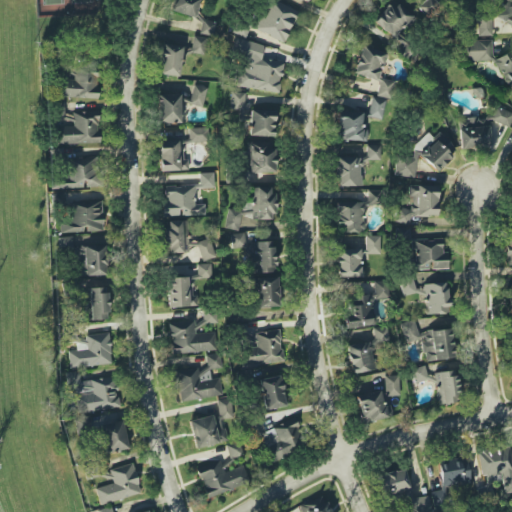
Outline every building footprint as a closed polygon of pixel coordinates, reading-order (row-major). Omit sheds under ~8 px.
[(172,0),(169,11),(193,17),(198,0),(172,0)] [(298,11),(273,0),(272,0),(265,16),(260,13),(253,28),(283,43),(298,11)] [(404,24),(408,28),(415,18),(390,0),(389,0),(373,23),(394,38),(404,24)] [(424,0),(417,6),(427,18),(440,7),(433,0),(424,0)] [(477,36),(491,36),(491,17),(477,17),(477,36)] [(201,34),(213,34),(213,21),(201,21),(201,34)] [(180,77),(183,53),(204,55),(206,38),(192,36),(191,48),(161,44),(157,74),(180,77)] [(235,85),(277,94),(284,64),(260,58),(263,45),(234,38),(229,56),(241,59),(235,85)] [(491,40),(466,41),(466,61),(491,61),(491,40)] [(376,95),(390,99),(395,83),(379,77),(386,54),(362,46),(353,73),(380,82),(376,95)] [(59,98),(97,99),(98,72),(75,71),(74,80),(60,79),(59,98)] [(202,107),(206,87),(193,85),(189,105),(202,107)] [(230,109),(243,110),(244,93),(231,92),(230,109)] [(157,124),(180,124),(180,94),(157,95),(157,124)] [(381,119),(385,99),(371,97),(367,117),(381,119)] [(72,121),(72,115),(64,116),(63,102),(54,102),(55,121),(72,121)] [(456,121),(459,149),(490,146),(487,121),(490,121),(508,127),(511,116),(511,113),(494,107),(490,117),(488,116),(456,121)] [(273,137),(274,111),(250,110),(249,136),(273,137)] [(98,144),(97,111),(73,112),(73,126),(56,127),(57,145),(98,144)] [(367,129),(361,129),(362,113),(337,111),(336,140),(366,142),(367,129)] [(159,172),(188,170),(187,160),(184,160),(184,143),(203,142),(202,127),(188,128),(188,140),(157,142),(159,172)] [(433,138),(447,152),(451,148),(437,133),(433,138)] [(249,172),(274,173),(275,143),(246,142),(246,153),(250,153),(249,172)] [(361,186),(361,160),(379,160),(379,145),(366,145),(366,157),(335,157),(335,186),(361,186)] [(98,187),(98,158),(68,159),(68,176),(52,176),(52,188),(98,187)] [(162,217),(204,215),(204,204),(195,204),(194,188),(214,187),(213,172),(198,173),(199,185),(165,186),(166,203),(161,203),(162,217)] [(435,216),(436,186),(408,185),(407,197),(410,197),(410,208),(395,208),(395,223),(409,224),(409,216),(435,216)] [(226,210),(226,229),(240,229),(240,220),(275,220),(275,187),(251,187),(251,203),(242,203),(242,210),(226,210)] [(378,204),(378,192),(367,191),(366,204),(378,204)] [(102,231),(101,201),(68,203),(69,221),(59,222),(59,233),(102,231)] [(364,202),(336,202),(335,232),(364,232),(364,202)] [(215,257),(209,238),(201,241),(192,241),(189,242),(186,234),(186,221),(182,221),(163,227),(163,240),(168,253),(182,253),(197,248),(201,262),(215,257)] [(407,228),(395,228),(395,242),(410,242),(410,239),(407,239),(407,228)] [(380,236),(365,235),(365,253),(379,253),(380,236)] [(105,246),(72,247),(72,237),(58,237),(58,251),(75,251),(75,276),(106,275),(105,246)] [(232,248),(245,247),(244,237),(232,238),(232,248)] [(407,270),(447,269),(447,252),(442,252),(441,239),(413,240),(414,261),(407,261),(407,270)] [(251,273),(274,273),(273,242),(250,242),(251,273)] [(360,249),(335,250),(336,278),(360,277),(360,249)] [(167,308),(197,307),(196,295),(191,295),(191,280),(210,280),(210,264),(196,264),(196,276),(166,277),(167,308)] [(403,296),(415,293),(410,274),(398,278),(403,296)] [(277,307),(277,277),(256,278),(256,307),(277,307)] [(344,328),(374,326),(373,300),(388,299),(387,282),(373,282),(373,296),(347,297),(348,314),(344,315),(344,328)] [(447,314),(445,282),(423,283),(424,315),(447,314)] [(84,320),(107,320),(106,288),(83,288),(84,320)] [(213,332),(194,333),(193,321),(168,322),(170,354),(214,351),(213,332)] [(453,358),(450,328),(415,332),(414,321),(401,322),(403,342),(421,340),(424,361),(453,358)] [(69,368),(111,364),(108,333),(84,335),(85,339),(76,340),(75,326),(62,327),(64,343),(75,342),(76,350),(67,351),(69,368)] [(347,345),(349,373),(374,371),(371,342),(347,345)] [(179,402),(221,395),(218,378),(211,379),(209,370),(221,368),(218,353),(205,355),(207,370),(198,371),(197,367),(174,371),(179,402)] [(427,380),(423,366),(410,369),(414,383),(427,380)] [(434,372),(435,404),(458,403),(457,371),(434,372)] [(398,396),(398,375),(383,375),(384,391),(357,392),(358,420),(390,420),(390,404),(384,404),(383,396),(398,396)] [(119,408),(114,376),(75,382),(80,413),(119,408)] [(264,410),(284,407),(280,376),(259,379),(264,410)] [(226,441),(221,420),(234,417),(229,398),(215,401),(218,414),(188,421),(194,448),(226,441)] [(266,463),(302,449),(299,442),(291,445),(288,435),(298,431),(294,419),(264,431),(259,417),(251,420),(266,463)] [(128,449),(122,422),(98,427),(104,455),(128,449)] [(226,445),(227,458),(241,456),(240,443),(226,445)] [(481,477),(500,473),(503,494),(511,492),(511,466),(509,446),(476,452),(481,477)] [(441,490),(430,492),(433,511),(446,510),(443,488),(470,484),(466,458),(437,462),(441,490)] [(140,494),(132,463),(110,469),(113,483),(95,488),(99,505),(140,494)] [(205,497),(247,485),(241,465),(223,471),(221,465),(198,472),(205,497)] [(429,511),(427,495),(410,498),(406,470),(379,473),(382,497),(405,494),(407,511),(429,511)] [(329,511),(323,497),(299,506),(301,511),(329,511)]
